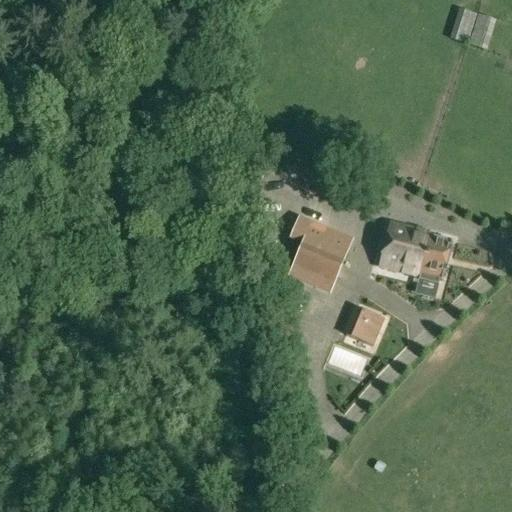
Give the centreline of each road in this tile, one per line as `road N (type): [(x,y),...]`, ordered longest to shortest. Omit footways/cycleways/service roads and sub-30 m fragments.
road 1 (track): [(294,511),(290,476),(511,257)]
road 2 (track): [(511,251),(371,208)]
